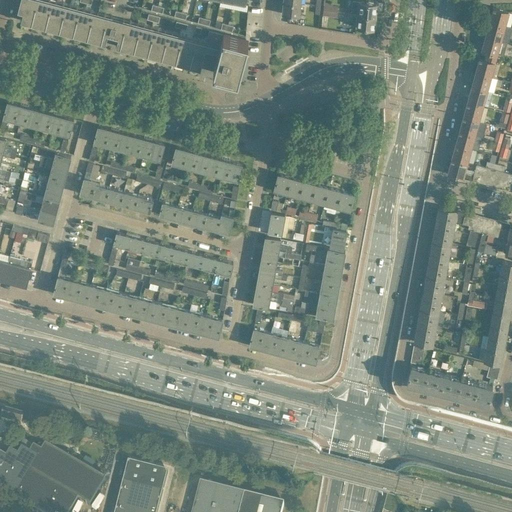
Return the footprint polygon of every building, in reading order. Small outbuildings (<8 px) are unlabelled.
[(21,19),(105,42),(106,39),(116,41),(115,44),(200,67),(200,66),(213,70),(238,77),(248,39),(223,32),(223,33),(209,30),(206,41),(54,0),(19,0),(17,9),(23,11),(21,19)] [(352,0),(351,12),(356,13),(374,15),(375,3),(372,2),(372,1),(368,0),(368,2),(355,0),(352,0)] [(299,16),(300,4),(283,2),(282,14),(299,16)] [(504,26),(508,11),(492,7),(488,21),(504,26)] [(372,27),(374,15),(356,13),(356,17),(355,25),(365,27),(365,28),(369,28),(370,27),(372,27)] [(504,26),(488,21),(484,35),(507,42),(511,27),(504,26)] [(487,51),(500,55),(503,56),(507,42),(484,35),(480,49),(487,51)] [(485,59),(494,62),(497,63),(500,55),(487,51),(485,59)] [(479,57),(475,72),(490,76),(494,62),(485,59),(479,57)] [(486,90),(490,76),(491,77),(491,76),(475,72),(471,86),(486,90)] [(482,106),(486,90),(471,86),(466,101),(463,115),(478,119),(482,106)] [(70,134),(75,116),(7,98),(2,117),(70,134)] [(506,101),(503,110),(509,111),(511,102),(506,101)] [(474,134),(478,119),(463,115),(458,130),(474,134)] [(97,124),(93,142),(161,157),(165,139),(97,124)] [(471,148),(474,134),(458,130),(455,144),(471,148)] [(511,139),(504,137),(501,146),(508,148),(511,139)] [(239,179),(244,161),(175,144),(171,163),(239,179)] [(467,162),(471,148),(455,144),(451,158),(467,162)] [(506,157),(508,148),(501,146),(499,155),(506,157)] [(37,219),(54,223),(71,154),(54,150),(37,219)] [(464,173),(467,162),(451,158),(447,172),(472,179),(472,177),(473,175),(464,173)] [(87,160),(79,193),(151,210),(154,197),(106,185),(107,181),(123,184),(128,164),(111,160),(110,166),(87,160)] [(495,169),(485,166),(476,164),(476,165),(473,175),(472,177),(491,182),(495,169)] [(510,185),(511,176),(511,173),(503,171),(495,169),(491,182),(509,187),(510,185)] [(277,171),(273,189),(352,209),(356,191),(277,171)] [(22,213),(25,192),(18,191),(16,212),(22,213)] [(451,244),(456,215),(464,217),(465,213),(466,211),(458,209),(457,210),(439,206),(439,207),(438,214),(437,214),(433,240),(451,244)] [(298,215),(316,220),(318,213),(300,208),(298,215)] [(268,231),(284,232),(285,211),(270,210),(268,231)] [(478,232),(482,217),(465,213),(464,217),(463,224),(469,225),(468,229),(470,229),(477,231),(478,232)] [(497,237),(500,227),(501,222),(484,218),(480,232),(482,233),(494,236),(497,237)] [(295,231),(293,237),(308,241),(313,223),(303,220),(300,232),(295,231)] [(511,240),(511,224),(511,225),(509,225),(510,223),(501,221),(501,222),(500,227),(510,230),(508,240),(511,240)] [(317,316),(335,318),(348,228),(330,225),(317,316)] [(475,238),(477,231),(470,229),(468,236),(475,238)] [(49,234),(38,231),(36,239),(47,242),(49,234)] [(231,272),(234,259),(116,231),(113,244),(231,272)] [(482,233),(480,242),(485,243),(486,241),(492,243),(494,236),(482,233)] [(264,234),(253,304),(271,306),(281,236),(264,234)] [(474,245),(475,238),(468,236),(466,243),(474,245)] [(445,277),(451,244),(433,240),(431,247),(432,247),(427,274),(445,277)] [(483,252),(485,245),(485,243),(480,242),(477,251),(483,252)] [(113,264),(118,246),(113,245),(108,262),(113,264)] [(498,248),(485,245),(483,252),(496,256),(498,248)] [(15,282),(21,258),(10,255),(8,261),(4,279),(15,282)] [(148,273),(149,268),(139,265),(141,259),(128,256),(125,267),(148,273)] [(8,261),(0,258),(0,277),(4,279),(8,261)] [(32,261),(23,259),(21,258),(15,282),(26,284),(32,261)] [(511,262),(502,261),(500,274),(511,275),(511,262)] [(116,269),(115,276),(130,278),(129,282),(139,284),(141,273),(116,269)] [(151,276),(148,288),(157,290),(158,285),(173,289),(177,276),(156,270),(154,277),(151,276)] [(439,311),(445,277),(427,274),(426,281),(425,281),(422,300),(423,300),(421,307),(439,311)] [(511,288),(511,275),(500,274),(498,286),(511,288)] [(57,276),(52,294),(220,334),(224,316),(57,276)] [(206,296),(209,284),(185,278),(182,290),(206,296)] [(511,300),(511,288),(498,286),(496,298),(511,300)] [(281,306),(292,307),(294,293),(283,292),(281,306)] [(485,308),(486,302),(472,299),(473,294),(468,294),(467,305),(485,308)] [(510,313),(511,302),(511,300),(496,298),(494,310),(491,324),(508,327),(510,313)] [(433,344),(439,311),(421,307),(420,315),(419,315),(416,334),(417,334),(415,341),(433,344)] [(320,340),(326,320),(310,316),(304,336),(320,340)] [(506,339),(508,327),(491,324),(489,336),(506,339)] [(252,328),(248,346),(318,360),(321,341),(252,328)] [(503,351),(506,339),(489,336),(487,348),(503,351)] [(413,350),(424,352),(425,346),(414,344),(413,350)] [(501,363),(503,351),(487,348),(485,360),(501,363)] [(499,373),(500,367),(490,364),(489,370),(499,373)] [(412,365),(408,383),(422,386),(421,389),(426,391),(427,388),(441,392),(445,374),(423,368),(412,365)] [(497,379),(499,373),(489,370),(487,377),(497,379)] [(474,400),(479,382),(445,374),(441,392),(455,395),(454,398),(459,400),(460,396),(474,400)] [(488,404),(493,386),(483,383),(479,382),(474,400),(488,404)] [(4,411),(1,421),(20,426),(23,416),(4,411)] [(105,480),(45,445),(41,452),(33,447),(29,454),(21,449),(18,456),(10,451),(6,458),(0,455),(0,491),(13,499),(14,500),(35,511),(70,511),(78,500),(90,507),(105,480)] [(157,511),(167,474),(128,464),(115,511),(157,511)] [(281,511),(284,505),(200,484),(192,511),(281,511)]
